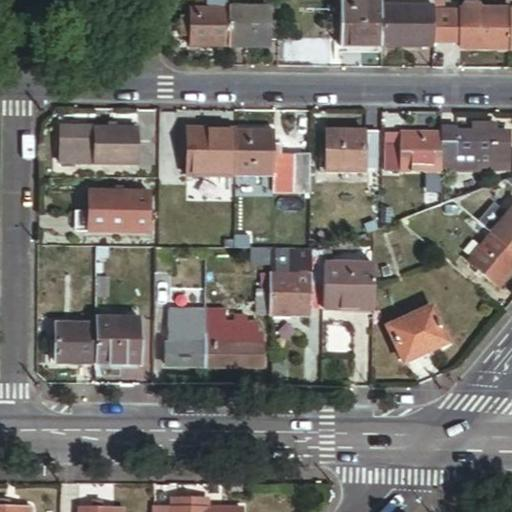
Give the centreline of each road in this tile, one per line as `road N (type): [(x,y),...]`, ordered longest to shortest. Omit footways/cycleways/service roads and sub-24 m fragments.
road 1 (tertiary): [(442,441),(17,430)]
road 2 (residential): [(144,86),(511,89)]
road 3 (residential): [(14,85),(17,430)]
road 4 (residential): [(14,85),(144,86)]
